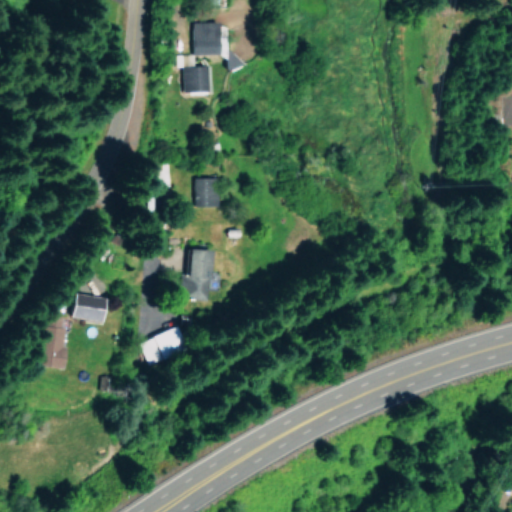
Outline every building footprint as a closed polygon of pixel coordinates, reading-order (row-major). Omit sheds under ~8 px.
[(187,21),(188,54),(220,53),(220,66),(232,66),(232,48),(221,49),(221,30),(213,30),(213,20),(187,21)] [(178,65),(177,91),(201,91),(201,65),(178,65)] [(210,176),(189,177),(190,205),(211,204),(210,176)] [(204,248),(182,248),(182,273),(176,273),(175,296),(203,297),(204,248)] [(96,297),(67,291),(62,314),(91,320),(96,297)] [(35,364),(57,366),(60,327),(55,326),(56,317),(39,316),(35,364)] [(146,361),(182,345),(173,324),(136,341),(146,361)]
